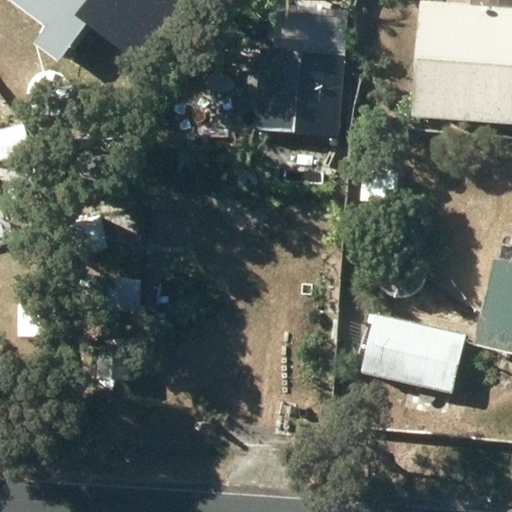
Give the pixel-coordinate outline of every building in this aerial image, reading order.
[(21,0),(45,18),(33,34),(56,53),(97,0),(21,0)] [(410,16),(403,114),(510,123),(511,94),(511,0),(511,11),(411,4),(410,16)] [(260,40),(253,122),(336,130),(344,48),(260,40)] [(0,91),(0,125),(16,111),(0,91)] [(362,160),(360,193),(393,196),(395,162),(362,160)] [(183,177),(182,235),(254,236),(254,178),(183,177)] [(511,247),(496,243),(474,334),(511,342),(511,247)] [(361,367),(450,388),(464,326),(375,306),(361,367)]
